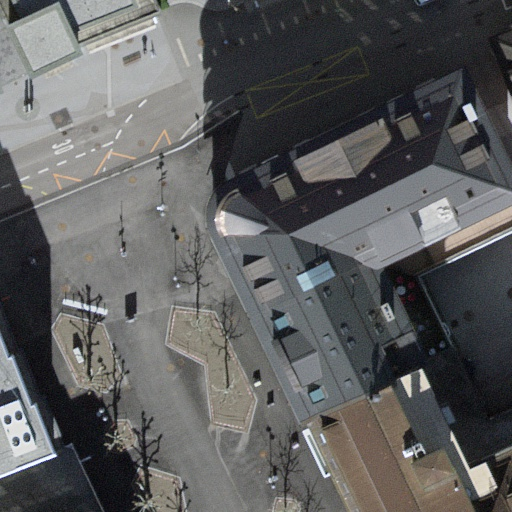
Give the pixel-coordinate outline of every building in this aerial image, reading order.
[(0,0),(0,10),(34,85),(77,67),(71,56),(161,18),(151,0),(0,0)] [(511,34),(495,41),(511,83),(511,34)] [(220,190),(205,215),(357,511),(511,511),(511,410),(489,422),(408,275),(511,227),(511,183),(461,77),(220,190)] [(0,478),(69,446),(4,297),(0,298),(0,478)] [(100,511),(69,446),(0,478),(0,511),(100,511)]
